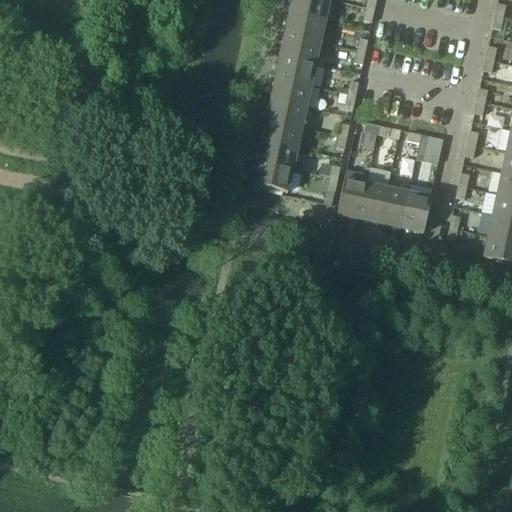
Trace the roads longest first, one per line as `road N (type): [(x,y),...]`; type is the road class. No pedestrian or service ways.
road 1 (residential): [(425,272),(480,0)]
road 2 (residential): [(425,272),(226,227)]
